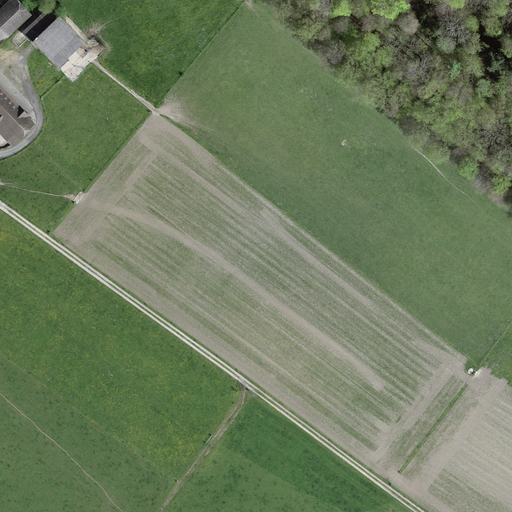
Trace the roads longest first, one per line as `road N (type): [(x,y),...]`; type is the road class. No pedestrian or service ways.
road 1 (track): [(419,511),(0,203)]
road 2 (track): [(237,375),(242,399),(234,414),(162,511)]
